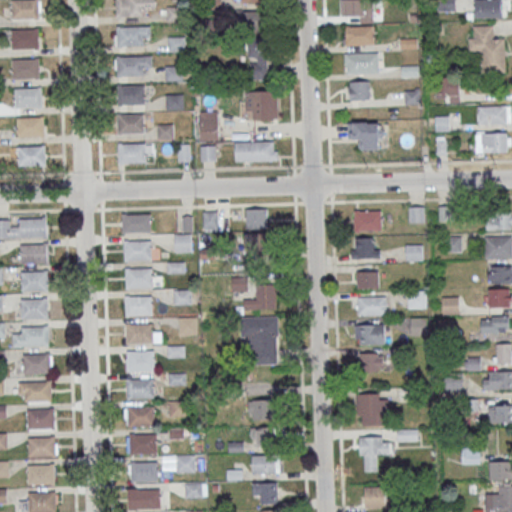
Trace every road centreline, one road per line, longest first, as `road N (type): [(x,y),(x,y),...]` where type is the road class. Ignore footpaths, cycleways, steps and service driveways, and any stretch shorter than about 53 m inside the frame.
road 1 (residential): [(322,511),(304,0)]
road 2 (residential): [(92,511),(76,0)]
road 3 (residential): [(511,179),(0,195)]
